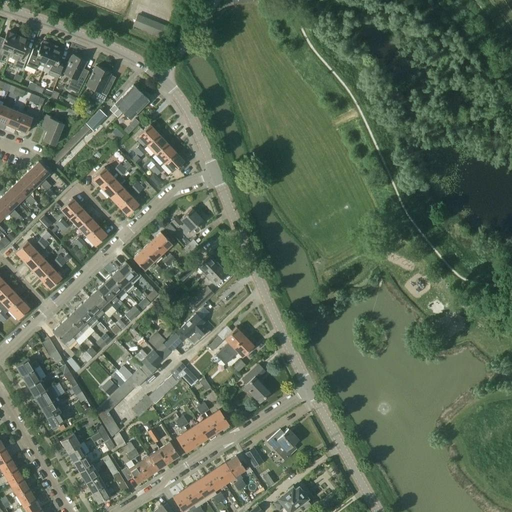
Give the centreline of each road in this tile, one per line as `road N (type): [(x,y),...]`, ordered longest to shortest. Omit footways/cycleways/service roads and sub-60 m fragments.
road 1 (tertiary): [(215,175),(164,77),(0,7)]
road 2 (residential): [(122,511),(309,389)]
road 3 (residential): [(117,415),(263,291)]
road 4 (tertiary): [(378,511),(309,389)]
road 5 (residential): [(68,511),(0,395)]
road 6 (tertiary): [(263,291),(215,175)]
